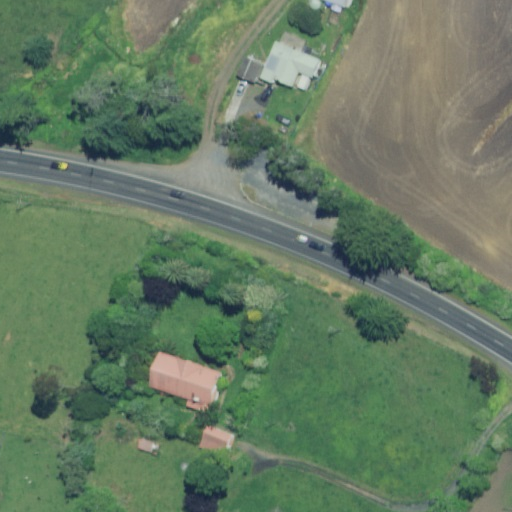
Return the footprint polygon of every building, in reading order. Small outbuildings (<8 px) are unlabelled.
[(313,0),(312,1),(311,2),(310,3),(310,5),(309,6),(309,7),(309,9),(310,10),(310,12),(311,13),(312,14),(313,15),(315,15),(316,16),(318,16),(319,16),(320,15),(322,15),(323,14),(324,13),(325,12),(325,10),(326,9),(326,7),(326,6),(325,4),(325,3),(324,2),(323,1),(322,0),(321,0),(313,0)] [(354,0),(329,0),(351,8),(354,0)] [(252,56),(243,75),(257,82),(260,76),(278,83),(280,79),(300,88),(306,73),(319,79),(327,61),(283,42),(272,66),(267,64),(252,56)] [(169,351),(158,385),(194,398),(191,406),(215,414),(229,372),(169,351)] [(237,436),(213,426),(204,447),(228,457),(237,436)] [(143,437),(139,449),(159,456),(163,444),(143,437)]
